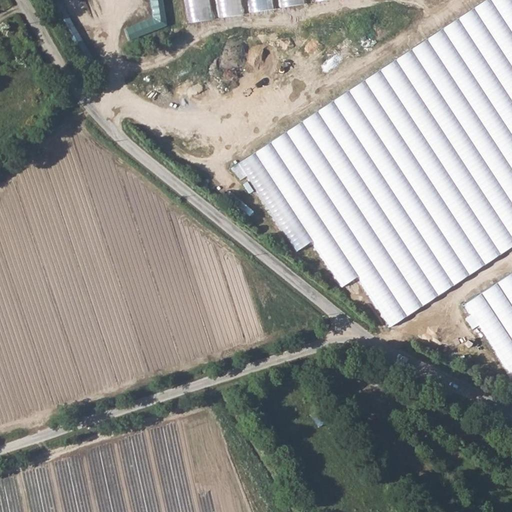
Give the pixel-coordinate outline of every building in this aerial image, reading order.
[(211,19),(208,0),(187,0),(190,22),(211,19)] [(217,0),(220,17),(244,13),(241,0),(217,0)] [(383,315),(511,238),(511,0),(473,0),(438,21),(446,34),(229,161),(241,180),(249,175),(294,252),(313,240),(341,287),(360,276),(383,315)] [(250,0),(253,11),(274,8),(272,0),(250,0)] [(511,262),(459,293),(472,314),(467,317),(473,328),(480,324),(511,376),(511,262)]
